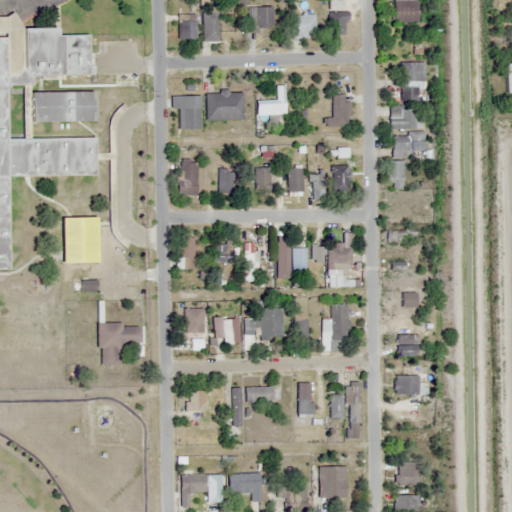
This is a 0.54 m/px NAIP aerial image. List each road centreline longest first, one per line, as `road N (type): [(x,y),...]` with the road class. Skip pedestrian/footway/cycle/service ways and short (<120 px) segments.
road 1 (residential): [(375,511),(365,0)]
road 2 (residential): [(166,511),(156,0)]
road 3 (residential): [(163,368),(374,360)]
road 4 (residential): [(369,214),(160,218)]
road 5 (residential): [(158,63),(366,57)]
